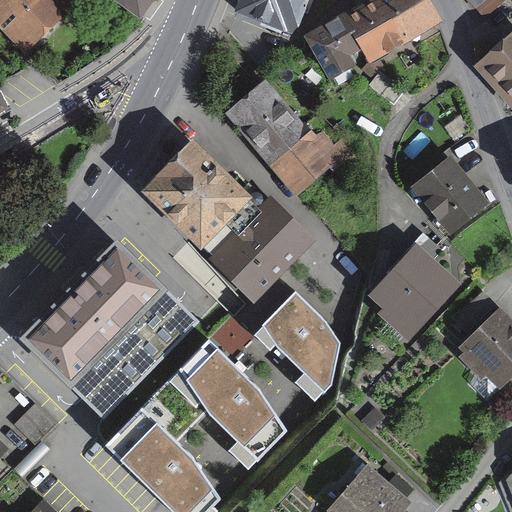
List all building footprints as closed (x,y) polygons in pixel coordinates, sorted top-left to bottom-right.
[(58,0),(0,0),(0,17),(26,44),(64,5),(58,0)] [(124,0),(139,10),(146,0),(124,0)] [(243,0),(240,10),(291,28),(300,0),(243,0)] [(371,56),(403,38),(381,0),(370,0),(347,13),(371,56)] [(381,0),(403,38),(435,20),(423,0),(381,0)] [(371,56),(347,13),(310,35),(334,77),(371,56)] [(511,34),(481,62),(511,97),(511,34)] [(264,83),(233,111),(298,184),(330,156),(264,83)] [(146,191),(254,296),(312,238),(273,199),(260,211),(192,144),(146,191)] [(450,159),(418,184),(450,226),(482,201),(450,159)] [(117,242),(25,332),(102,410),(194,320),(117,242)] [(417,249),(375,291),(391,306),(384,313),(407,335),(455,286),(417,249)] [(295,296),(267,324),(280,343),(324,387),(329,383),(336,343),(323,322),(295,296)] [(511,323),(499,311),(463,345),(500,382),(511,369),(511,323)] [(284,430),(255,389),(208,344),(111,444),(179,511),(202,511),(217,498),(190,459),(172,443),(208,406),(212,411),(258,455),(284,430)] [(38,403),(17,423),(37,443),(57,423),(38,403)] [(396,511),(406,501),(367,468),(334,507),(339,511),(396,511)] [(47,494),(64,511),(91,511),(61,480),(47,494)] [(52,511),(42,503),(33,511),(52,511)]
